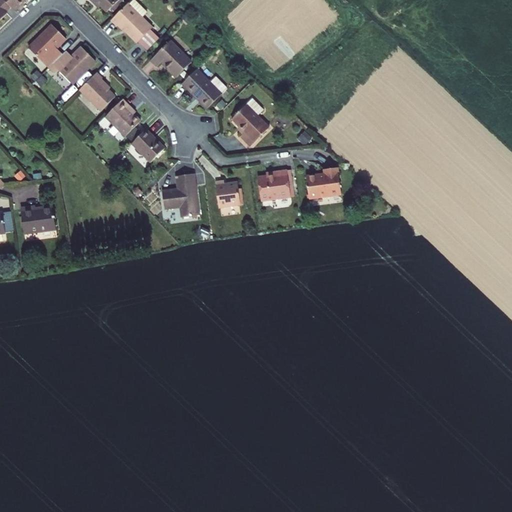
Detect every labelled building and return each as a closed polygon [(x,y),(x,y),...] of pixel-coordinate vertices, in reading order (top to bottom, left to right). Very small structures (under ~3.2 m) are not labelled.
[(0,0),(0,18),(9,11),(8,10),(13,5),(16,9),(25,0),(0,0)] [(95,0),(99,3),(100,2),(111,12),(123,0),(95,0)] [(133,3),(116,20),(122,27),(123,25),(142,44),(158,28),(148,17),(152,12),(139,0),(138,0),(134,4),(133,3)] [(57,50),(60,47),(69,37),(55,23),(31,46),(52,67),(63,56),(57,50)] [(175,41),(155,61),(161,67),(167,61),(174,69),(173,69),(181,78),(197,63),(175,41)] [(73,58),(67,52),(66,53),(63,56),(52,67),(58,74),(62,70),(76,84),(99,61),(85,46),(75,56),(73,58)] [(66,53),(60,47),(57,50),(63,56),(66,53)] [(201,68),(185,83),(205,104),(225,83),(214,72),(209,77),(201,68)] [(101,72),(83,89),(104,111),(119,96),(104,80),(107,78),(101,72)] [(126,98),(108,117),(128,137),(144,121),(132,109),(134,107),(126,98)] [(265,114),(264,111),(263,110),(262,111),(253,102),(233,122),(245,134),(240,139),(250,149),(270,130),(259,119),(265,114)] [(168,148),(148,129),(134,143),(154,163),(168,148)] [(322,173),(306,175),(310,199),(338,195),(334,167),(322,169),(322,173)] [(275,174),(260,176),(263,201),(293,197),(289,169),(274,171),(275,174)] [(195,173),(177,175),(179,190),(173,191),(172,189),(165,190),(163,191),(165,208),(175,207),(174,205),(181,205),(183,217),(200,215),(195,173)] [(225,180),(216,182),(220,208),(243,205),(240,181),(226,184),(225,180)] [(26,210),(28,226),(29,237),(60,233),(57,210),(46,211),(46,213),(41,214),(40,209),(26,210)] [(0,237),(9,237),(6,215),(0,216),(0,237)]
